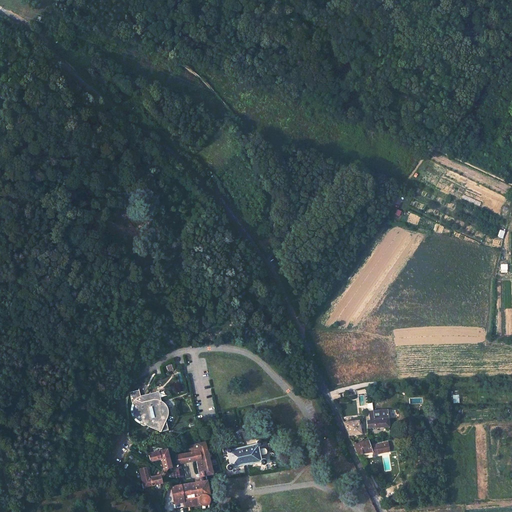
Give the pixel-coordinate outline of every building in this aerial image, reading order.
[(139,390),(130,392),(133,403),(132,406),(131,407),(131,408),(131,412),(132,416),(133,418),(135,420),(136,421),(140,423),(145,426),(146,425),(159,431),(166,415),(167,412),(167,411),(166,408),(165,407),(164,405),(163,404),(160,402),(157,393),(141,397),(139,390)] [(367,429),(389,428),(388,412),(369,413),(370,420),(368,421),(366,421),(367,429)] [(351,436),(360,435),(358,422),(343,424),(348,436),(351,436)] [(235,440),(236,441),(236,445),(233,446),(231,448),(230,448),(227,449),(223,450),(223,454),(227,453),(229,465),(227,466),(226,467),(226,469),(226,470),(227,471),(228,471),(228,472),(230,472),(231,472),(232,471),(233,469),(259,464),(260,465),(262,466),(263,466),(265,466),(266,464),(266,463),(266,462),(265,460),(264,460),(263,460),(261,460),(259,447),(260,447),(261,446),(261,445),(262,445),(262,444),(261,441),(260,441),(259,441),(255,442),(254,441),(250,442),(249,438),(249,435),(248,433),(247,431),(245,430),(243,430),(242,430),(241,430),(239,430),(238,431),(236,432),(235,434),(234,435),(234,437),(234,438),(235,440)] [(190,452),(175,457),(176,465),(195,461),(199,476),(202,477),(213,474),(204,442),(189,445),(190,452)] [(369,442),(354,446),(357,456),(372,453),(373,455),(377,455),(377,447),(387,446),(387,444),(370,446),(369,442)] [(168,468),(171,467),(172,467),(168,451),(167,451),(166,450),(165,449),(149,453),(150,460),(152,459),(152,461),(160,459),(161,460),(163,468),(165,467),(165,469),(168,468)] [(160,476),(159,474),(151,476),(150,475),(148,467),(146,468),(146,466),(139,468),(144,487),(163,482),(162,478),(161,476),(160,476)] [(179,469),(181,468),(181,466),(175,467),(176,472),(170,472),(171,477),(180,475),(179,469)] [(165,467),(163,468),(159,474),(160,476),(161,476),(162,478),(164,473),(166,471),(168,468),(165,469),(165,467)] [(206,482),(170,489),(174,505),(175,509),(183,508),(184,509),(201,507),(202,507),(203,507),(205,507),(207,507),(208,506),(209,505),(209,504),(210,503),(210,502),(212,502),(206,482)]
